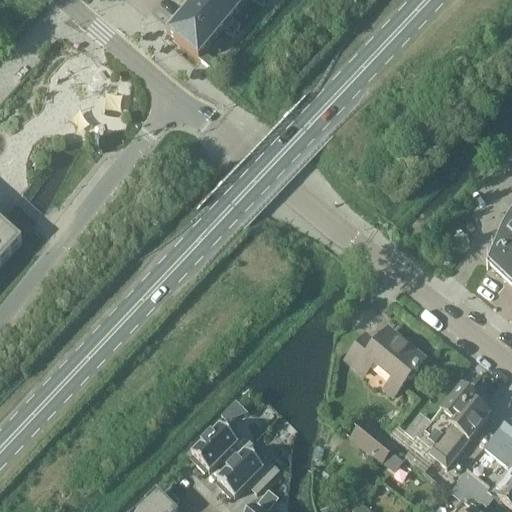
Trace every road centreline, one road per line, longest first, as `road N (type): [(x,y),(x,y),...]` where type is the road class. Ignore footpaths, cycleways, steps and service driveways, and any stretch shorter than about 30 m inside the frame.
road 1 (primary): [(426,0),(0,448)]
road 2 (tertiary): [(511,363),(173,99)]
road 3 (unclassified): [(173,99),(0,315)]
road 4 (tertiary): [(173,99),(64,0)]
